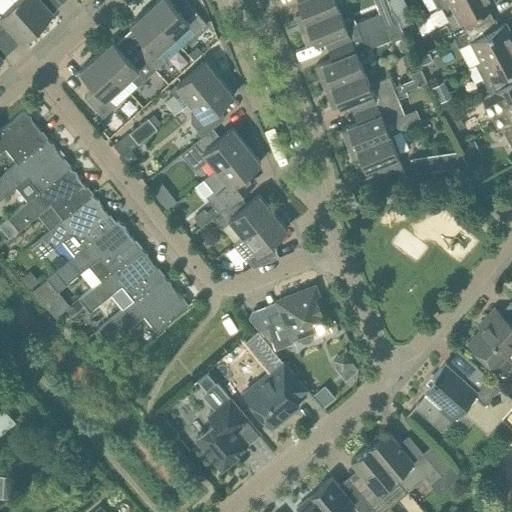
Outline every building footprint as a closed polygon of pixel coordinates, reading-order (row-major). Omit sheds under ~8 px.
[(0,0),(0,33),(7,26),(21,41),(38,27),(15,2),(12,0),(0,0)] [(42,0),(16,0),(15,2),(38,27),(54,13),(42,0)] [(187,25),(196,33),(207,23),(188,3),(179,11),(169,0),(157,0),(147,9),(173,37),(187,25)] [(297,0),(302,12),(295,15),(299,24),(339,8),(336,0),(297,0)] [(432,0),(438,9),(450,2),(450,3),(455,0),(432,0)] [(465,32),(474,27),(469,17),(496,4),(493,0),(455,0),(450,3),(465,32)] [(339,8),(299,24),(308,45),(324,39),(328,48),(351,40),(385,25),(380,13),(356,22),(355,23),(354,19),(344,20),(339,8)] [(137,49),(156,70),(167,59),(158,50),(173,37),(147,9),(130,24),(146,41),(137,49)] [(408,12),(399,17),(403,25),(412,20),(408,12)] [(428,14),(415,21),(421,34),(434,27),(428,14)] [(480,61),(511,43),(511,35),(506,23),(479,37),(474,27),(465,32),(458,35),(463,45),(470,42),(480,61)] [(332,58),(316,65),(321,78),(324,87),(364,71),(360,59),(369,55),(366,49),(391,39),(385,25),(351,40),(355,49),(332,58)] [(138,86),(144,80),(156,70),(137,49),(128,57),(113,40),(96,55),(122,84),(129,77),(138,86)] [(475,63),(490,93),(505,86),(500,76),(511,69),(511,43),(480,61),(475,63)] [(203,53),(197,45),(188,53),(195,60),(203,53)] [(421,67),(426,65),(428,59),(425,54),(416,58),(421,67)] [(103,117),(116,105),(108,97),(122,84),(96,55),(79,70),(95,87),(85,97),(103,117)] [(190,102),(220,78),(206,60),(170,89),(177,98),(183,93),(190,102)] [(364,71),(324,87),(328,96),(333,108),(340,106),(349,102),(353,112),(376,103),(397,94),(393,86),(389,76),(369,84),(364,71)] [(207,132),(224,119),(216,109),(234,95),(220,78),(190,102),(197,110),(191,114),(191,121),(202,136),(207,132)] [(501,125),(511,119),(511,94),(510,95),(505,86),(490,93),(482,98),(497,127),(501,125)] [(348,125),(341,128),(346,141),(350,150),(390,134),(401,130),(403,129),(397,116),(404,113),(399,99),(408,96),(406,91),(397,94),(376,103),(353,112),(357,122),(348,125)] [(24,110),(0,129),(0,152),(6,148),(17,162),(0,176),(47,139),(32,120),(31,115),(26,113),(24,110)] [(148,117),(130,132),(114,145),(123,156),(157,128),(148,117)] [(511,147),(511,119),(501,125),(511,147)] [(216,168),(246,144),(232,127),(214,141),(207,132),(202,136),(181,153),(193,167),(198,168),(209,159),(216,168)] [(390,134),(350,150),(353,159),(360,156),(365,169),(376,164),(380,175),(402,166),(398,155),(397,153),(408,148),(401,130),(390,134)] [(0,223),(70,167),(54,148),(54,143),(49,141),(47,139),(0,176),(0,199),(16,186),(27,200),(0,222),(0,223)] [(474,140),(460,146),(467,160),(481,154),(474,140)] [(216,168),(203,178),(213,190),(205,195),(218,211),(234,199),(250,186),(257,180),(250,171),(261,162),(246,144),(216,168)] [(427,155),(430,171),(467,165),(461,150),(427,155)] [(28,201),(0,223),(0,225),(3,229),(5,227),(12,235),(18,230),(38,214),(52,202),(64,218),(92,195),(77,176),(76,171),(72,169),(70,167),(28,201)] [(483,200),(491,191),(483,183),(475,191),(483,200)] [(167,187),(157,195),(167,207),(177,199),(167,187)] [(231,220),(243,235),(273,211),(259,193),(241,208),(234,199),(218,211),(213,215),(212,216),(222,228),(231,220)] [(47,277),(47,278),(118,220),(115,222),(100,204),(99,199),(94,197),(92,195),(30,245),(41,258),(62,241),(74,255),(47,277)] [(206,206),(195,214),(203,224),(212,216),(213,215),(206,206)] [(287,228),(273,211),(243,235),(233,243),(235,244),(234,246),(245,259),(246,258),(253,267),(280,256),(269,243),(287,228)] [(58,291),(79,273),(89,265),(101,280),(79,297),(79,298),(141,248),(126,229),(125,225),(120,223),(118,220),(47,278),(58,291)] [(141,248),(79,298),(90,311),(110,294),(122,309),(98,328),(99,328),(163,276),(148,257),(147,252),(143,250),(141,248)] [(32,290),(41,282),(32,271),(23,278),(32,290)] [(166,279),(163,276),(99,328),(110,342),(144,315),(157,331),(188,306),(171,286),(171,281),(166,279)] [(292,338),(299,335),(300,339),(303,341),(307,341),(311,340),(313,337),(314,333),(312,330),(310,325),(327,318),(317,292),(308,288),(277,301),(281,310),(268,315),(279,341),(291,336),(292,338)] [(82,305),(79,300),(70,306),(74,311),(82,305)] [(56,313),(60,309),(60,303),(54,301),(50,304),(50,310),(56,313)] [(487,322),(468,343),(494,366),(492,368),(502,377),(505,376),(511,368),(511,358),(507,353),(511,347),(511,322),(495,307),(484,319),(487,322)] [(268,361),(278,354),(267,341),(258,348),(268,361)] [(283,360),(270,371),(243,393),(272,427),(299,405),(294,399),(306,389),(283,360)] [(415,405),(433,420),(442,411),(453,421),(466,407),(471,411),(468,415),(488,432),(511,404),(511,397),(477,366),(465,380),(446,363),(432,378),(434,380),(425,390),(427,392),(415,405)] [(219,364),(209,372),(218,382),(228,374),(219,364)] [(209,372),(197,381),(206,391),(218,382),(209,372)] [(199,435),(196,438),(222,469),(238,455),(236,452),(247,443),(235,428),(247,418),(218,382),(206,391),(218,407),(209,415),(215,422),(208,428),(199,435)] [(325,384),(314,393),(324,406),(335,396),(325,384)] [(0,434),(14,422),(0,405),(0,434)] [(388,430),(369,445),(399,482),(407,491),(425,476),(431,483),(442,475),(452,466),(433,444),(423,452),(427,456),(417,465),(398,442),(388,430)] [(369,445),(351,460),(361,473),(377,492),(383,487),(387,492),(399,482),(369,445)] [(0,496),(12,497),(13,476),(0,474),(0,496)] [(314,493),(329,511),(344,511),(354,502),(332,476),(318,488),(319,489),(314,493)] [(379,495),(370,503),(376,511),(394,511),(393,510),(386,501),(380,494),(379,495)] [(308,498),(297,507),(300,511),(298,511),(329,511),(318,497),(317,498),(312,502),(308,498)] [(360,511),(376,511),(370,503),(366,499),(356,507),(360,511)]
